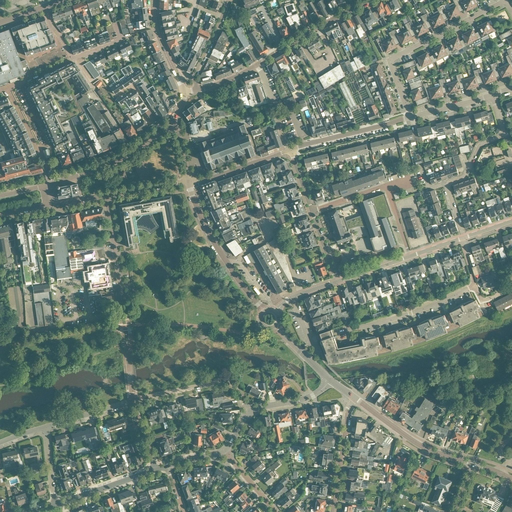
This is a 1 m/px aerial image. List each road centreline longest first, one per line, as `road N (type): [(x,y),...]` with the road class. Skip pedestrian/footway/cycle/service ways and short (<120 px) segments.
road 1 (residential): [(410,116),(389,59),(506,0)]
road 2 (unclassified): [(410,256),(386,186),(312,211)]
road 3 (tertiary): [(262,310),(218,250),(188,181)]
road 4 (residential): [(126,341),(106,195)]
road 5 (unclassified): [(176,125),(100,168),(43,184)]
road 6 (tertiary): [(475,464),(416,443),(355,397)]
road 7 (residential): [(133,400),(223,381),(248,409)]
road 8 (residential): [(259,64),(371,0)]
road 9 (unclassified): [(291,149),(410,116)]
road 10 (residential): [(446,184),(460,180),(481,145),(504,132),(491,95)]
